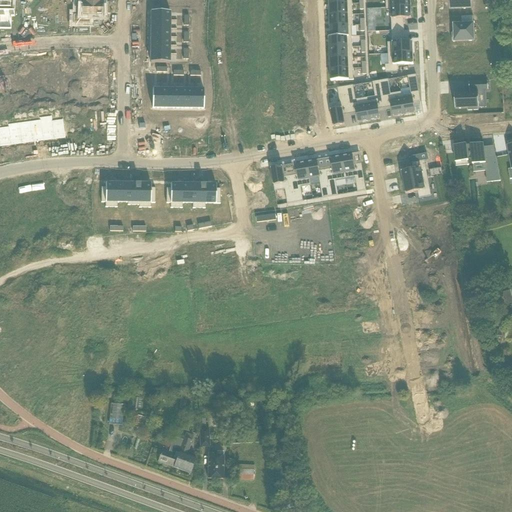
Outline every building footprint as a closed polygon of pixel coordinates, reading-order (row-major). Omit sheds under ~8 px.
[(385,0),(386,9),(391,9),(411,8),(410,0),(385,0)] [(450,0),(451,2),(451,9),(471,8),(471,0),(474,0),(450,0)] [(73,16),(73,23),(89,23),(89,17),(103,17),(103,5),(102,5),(77,5),(76,5),(76,16),(73,16)] [(246,5),(246,6),(246,14),(265,14),(265,6),(265,5),(246,5)] [(352,5),(330,5),(330,16),(353,15),(352,5)] [(411,8),(391,9),(392,32),(404,31),(404,24),(404,19),(405,19),(411,19),(411,8)] [(0,29),(11,30),(11,17),(14,17),(15,10),(0,9),(0,29)] [(33,10),(32,17),(41,17),(41,28),(51,28),(51,10),(33,10)] [(375,10),(367,10),(368,33),(376,32),(375,10)] [(151,12),(151,21),(170,21),(170,12),(151,12)] [(246,14),(246,22),(265,23),(265,14),(246,14)] [(353,15),(330,16),(330,27),(351,26),(351,27),(353,27),(353,26),(353,15)] [(454,34),(452,34),(452,43),(474,42),(473,17),(461,17),(461,25),(454,25),(454,34)] [(151,21),(151,29),(170,29),(170,21),(151,21)] [(246,22),(245,31),(265,31),(265,23),(246,22)] [(351,26),(330,27),(331,33),(331,38),(352,37),(351,27),(351,26)] [(151,29),(151,38),(170,38),(170,29),(151,29)] [(245,31),(245,39),(265,39),(265,31),(245,31)] [(392,43),(388,43),(388,55),(413,54),(412,42),(406,43),(405,43),(404,38),(404,31),(392,32),(392,40),(392,43)] [(331,38),(329,38),(330,49),(352,48),(352,37),(331,38)] [(151,38),(150,46),(170,46),(170,38),(151,38)] [(245,39),(245,48),(264,48),(265,39),(245,39)] [(150,46),(150,54),(169,55),(170,46),(150,46)] [(245,48),(245,56),(264,56),(264,48),(245,48)] [(352,48),(330,49),(330,60),(353,59),(352,48)] [(150,54),(150,63),(169,64),(169,55),(150,54)] [(389,65),(385,66),(386,73),(398,73),(398,67),(398,66),(405,65),(413,65),(413,54),(388,55),(389,65)] [(245,64),(245,65),(264,65),(264,64),(264,56),(245,56),(245,64)] [(353,59),(330,60),(331,70),(353,69),(353,59)] [(83,60),(83,70),(85,70),(85,69),(107,69),(107,60),(83,60)] [(56,61),(43,63),(44,63),(46,83),(45,83),(46,88),(46,89),(58,88),(58,91),(65,90),(64,74),(58,75),(56,61)] [(33,76),(26,77),(28,93),(35,92),(34,84),(45,83),(46,83),(44,63),(43,63),(32,64),(33,76)] [(10,67),(0,68),(0,78),(3,94),(22,90),(19,77),(13,79),(10,67)] [(85,77),(107,78),(107,69),(85,69),(85,70),(85,77)] [(353,69),(331,70),(331,82),(345,81),(354,81),(353,69)] [(402,97),(401,97),(404,115),(415,114),(414,106),(414,103),(420,102),(421,102),(416,76),(408,77),(411,95),(402,97)] [(83,77),(83,86),(85,86),(107,86),(107,78),(85,77),(83,77)] [(388,80),(380,82),(385,108),(392,107),(392,110),(393,116),(393,117),(404,115),(401,97),(402,97),(401,93),(391,95),(388,80)] [(366,99),(365,99),(369,121),(380,120),(379,112),(379,109),(385,108),(380,82),(373,83),(375,97),(366,99)] [(470,95),(455,96),(455,110),(468,109),(468,111),(478,111),(478,109),(479,109),(479,95),(478,95),(478,91),(488,91),(488,83),(469,84),(469,92),(470,92),(470,95)] [(85,86),(85,95),(106,95),(107,86),(85,86)] [(353,86),(345,88),(350,114),(356,113),(357,116),(358,123),(369,121),(365,99),(356,101),(353,86)] [(340,103),(330,105),(334,127),(345,125),(344,118),(343,115),(350,114),(345,88),(338,89),(339,98),(340,103)] [(152,90),(152,109),(161,109),(161,90),(152,90)] [(161,90),(161,109),(169,109),(170,90),(161,90)] [(170,90),(169,109),(178,109),(178,90),(170,90)] [(178,90),(178,109),(186,109),(187,90),(178,90)] [(187,90),(186,109),(195,109),(195,90),(187,90)] [(195,90),(195,109),(204,109),(204,90),(195,90)] [(212,90),(211,110),(220,110),(221,90),(212,90)] [(221,90),(220,110),(229,110),(229,91),(221,90)] [(229,91),(229,110),(237,110),(237,91),(229,91)] [(237,91),(237,110),(246,110),(246,91),(237,91)] [(246,91),(246,110),(254,110),(254,91),(246,91)] [(254,91),(254,110),(263,110),(263,91),(254,91)] [(89,104),(89,113),(108,113),(108,104),(89,104)] [(89,113),(89,121),(108,121),(108,113),(89,113)] [(51,116),(40,118),(40,120),(43,141),(54,139),(51,121),(52,121),(51,116)] [(52,121),(51,121),(54,139),(65,138),(63,119),(52,121)] [(40,120),(30,121),(32,142),(43,141),(40,120)] [(30,121),(19,123),(22,144),(32,142),(30,121)] [(89,121),(89,130),(108,130),(108,121),(89,121)] [(19,123),(8,124),(8,127),(11,145),(22,144),(19,123)] [(8,127),(0,127),(0,146),(11,145),(8,127)] [(89,130),(88,139),(108,139),(108,130),(89,130)] [(458,145),(451,146),(452,153),(453,153),(454,167),(466,165),(465,160),(470,159),(471,165),(485,163),(487,183),(501,181),(496,157),(484,158),(483,144),(477,145),(471,145),(464,145),(464,144),(462,145),(458,145)] [(413,170),(401,172),(403,183),(428,179),(424,161),(428,160),(427,154),(411,157),(413,170)] [(353,155),(342,157),(346,180),(355,178),(357,189),(358,193),(366,191),(361,164),(354,165),(354,163),(353,155)] [(332,169),(326,170),(330,197),(338,196),(336,182),(338,181),(346,180),(342,157),(331,159),(332,166),(332,169)] [(318,161),(307,163),(309,180),(310,180),(314,179),(319,178),(322,195),(323,198),(330,197),(326,170),(319,171),(319,169),(319,168),(318,161)] [(297,175),(291,176),(295,203),(303,202),(302,196),(301,187),(310,186),(311,186),(310,180),(309,180),(307,163),(296,165),(296,169),(297,172),(297,175)] [(277,168),(271,169),(273,182),(275,192),(277,191),(285,190),(287,201),(287,204),(295,203),(291,176),(284,177),(284,175),(283,167),(277,168)] [(428,179),(403,183),(406,194),(414,193),(418,192),(418,193),(419,199),(431,197),(428,179)] [(101,188),(101,203),(105,203),(105,208),(117,208),(117,203),(116,203),(117,184),(105,184),(105,188),(101,188)] [(117,184),(116,203),(117,203),(127,203),(128,203),(128,184),(117,184)] [(127,203),(127,206),(139,206),(139,184),(128,184),(128,203),(127,203)] [(139,206),(139,208),(151,208),(151,204),(155,204),(155,189),(151,189),(151,184),(139,184),(139,206)] [(166,189),(166,204),(170,204),(170,209),(182,209),(182,204),(182,185),(170,185),(170,189),(166,189)] [(182,185),(182,204),(192,204),(193,204),(193,185),(182,185)] [(192,204),(192,209),(205,209),(205,204),(204,204),(205,185),(193,185),(193,204),(192,204)] [(205,185),(204,204),(205,204),(220,204),(220,189),(216,189),(216,185),(205,185)] [(411,228),(414,244),(414,243),(422,242),(422,244),(437,241),(435,230),(437,230),(436,222),(434,222),(433,219),(441,217),(439,207),(430,209),(431,216),(418,218),(420,227),(411,229),(411,228)] [(232,239),(214,242),(216,251),(234,248),(232,239)] [(234,248),(216,251),(218,261),(235,257),(234,248)] [(235,257),(218,261),(220,270),(237,267),(235,257)] [(237,267),(220,270),(222,279),(239,276),(237,267)] [(78,272),(78,285),(99,285),(100,272),(78,272)] [(118,272),(118,285),(140,285),(140,272),(118,272)] [(239,276),(222,279),(223,289),(241,285),(239,276)] [(78,285),(77,297),(99,297),(99,285),(78,285)] [(118,285),(118,297),(140,297),(140,285),(118,285)] [(241,285),(223,289),(225,298),(242,295),(241,285)] [(242,295),(225,298),(227,307),(244,304),(242,295)] [(156,296),(155,317),(168,318),(168,296),(156,296)] [(168,296),(168,318),(180,318),(181,296),(168,296)] [(181,296),(180,318),(193,318),(193,296),(181,296)] [(193,296),(193,318),(205,318),(206,296),(193,296)] [(77,309),(81,310),(81,309),(99,309),(99,297),(77,297),(77,309)] [(118,297),(118,309),(135,310),(139,310),(140,297),(118,297)] [(436,314),(429,315),(432,330),(434,330),(435,338),(449,335),(447,327),(452,326),(449,311),(448,312),(446,299),(434,302),(436,314)] [(58,301),(48,303),(52,320),(62,318),(58,301)] [(48,303),(39,306),(43,323),(52,320),(48,303)] [(244,304),(227,307),(229,317),(246,314),(244,304)] [(39,306),(30,308),(34,325),(38,324),(43,323),(39,306)] [(30,308),(21,310),(25,327),(34,325),(30,308)] [(81,310),(81,320),(99,320),(99,309),(81,309),(81,310)] [(118,309),(118,320),(135,320),(135,310),(118,309)] [(21,310),(11,312),(15,329),(25,327),(21,310)] [(157,351),(157,373),(170,373),(170,351),(157,351)] [(170,351),(170,373),(182,373),(182,351),(170,351)] [(182,351),(182,373),(194,373),(194,352),(182,351)] [(194,352),(194,373),(207,373),(207,352),(194,352)] [(212,352),(212,374),(224,374),(225,352),(212,352)] [(225,352),(224,374),(237,374),(237,352),(225,352)] [(237,352),(237,374),(249,374),(249,352),(237,352)] [(249,352),(249,374),(262,374),(262,352),(249,352)] [(109,425),(122,426),(124,405),(111,404),(109,425)] [(132,426),(141,429),(145,418),(135,415),(132,426)] [(210,448),(209,428),(199,429),(199,448),(210,448)] [(186,455),(191,440),(184,438),(182,442),(176,440),(173,447),(163,444),(157,462),(190,474),(194,465),(196,458),(186,455)] [(217,451),(209,451),(208,479),(224,479),(225,456),(217,456),(217,451)] [(231,469),(237,469),(237,480),(253,480),(254,465),(236,465),(236,463),(232,463),(231,469)] [(290,500),(280,504),(283,511),(293,508),(290,500)]
